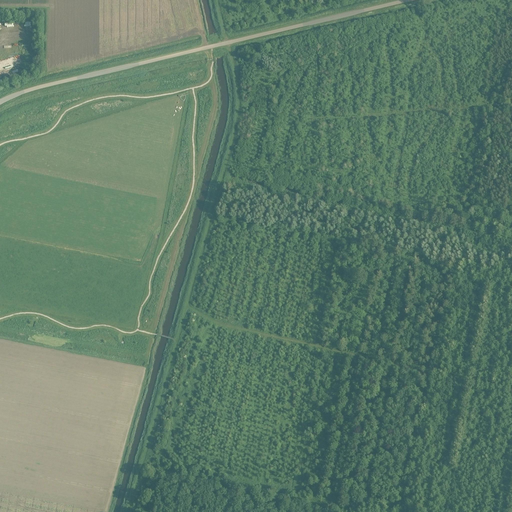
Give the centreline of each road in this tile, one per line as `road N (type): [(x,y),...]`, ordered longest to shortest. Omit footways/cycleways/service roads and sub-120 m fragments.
road 1 (track): [(128,511),(239,109),(216,0)]
road 2 (unclassified): [(0,100),(406,0)]
road 3 (track): [(511,391),(223,325),(186,304)]
road 4 (track): [(221,180),(511,239)]
